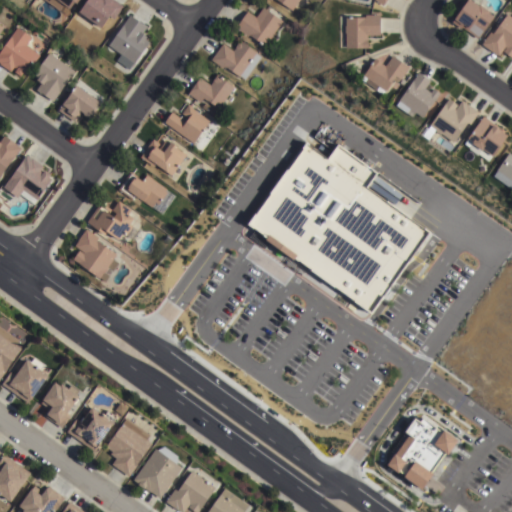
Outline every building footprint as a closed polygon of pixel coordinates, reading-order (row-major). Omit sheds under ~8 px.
[(79,0),(76,5),(74,4),(70,11),(68,9),(65,15),(42,0),(79,0)] [(114,0),(123,7),(114,20),(111,18),(101,30),(79,14),(88,0),(114,0)] [(298,0),(290,12),(272,0),(270,0),(270,1),(268,0),(298,0)] [(477,7),(478,6),(487,13),(487,15),(492,19),(476,40),(460,29),(459,30),(450,24),(467,1),(477,7)] [(255,18),(262,8),(281,22),(272,34),(274,35),(269,40),(268,39),(263,47),(247,36),(246,37),(234,28),(246,12),(255,18)] [(147,28),(142,35),(146,38),(145,40),(149,43),(128,70),(116,62),(120,55),(108,47),(129,15),(147,28)] [(511,19),(511,56),(510,59),(504,54),(500,59),(480,45),(489,32),(492,34),(506,15),(511,19)] [(365,18),(365,16),(379,16),(379,37),(367,37),(367,49),(345,50),(345,19),(365,18)] [(31,39),(26,46),(40,56),(25,76),(22,74),(20,78),(14,74),(17,70),(13,68),(10,73),(0,65),(0,52),(17,29),(31,39)] [(223,67),(222,69),(210,61),(222,44),(232,52),(234,49),(233,48),(237,43),(238,44),(239,42),(260,57),(243,80),(238,77),(237,78),(223,67)] [(75,72),(52,104),(36,92),(40,85),(36,81),(38,79),(34,75),(48,53),(75,72)] [(374,60),(385,67),(392,57),(408,69),(397,85),(392,81),(382,95),(360,80),(362,76),(374,60)] [(417,74),(429,82),(424,90),(430,94),(433,90),(439,94),(422,119),(414,113),(411,117),(395,106),(398,102),(417,74)] [(209,86),(216,75),(232,88),(217,110),(202,99),(199,103),(187,95),(198,79),(209,86)] [(77,88),(100,106),(95,112),(97,114),(91,123),(81,116),(74,125),(58,112),(77,88)] [(452,147),(427,130),(448,100),(458,107),(461,101),(479,114),(471,126),(468,125),(452,147)] [(179,112),(184,103),(192,108),(191,110),(208,121),(192,144),(163,123),(170,113),(185,124),(188,119),(181,115),(182,113),(179,112)] [(215,111),(211,115),(201,108),(204,103),(215,111)] [(483,117),(493,124),(491,126),(507,137),(492,160),(490,159),(488,162),(478,155),(477,156),(468,150),(469,148),(464,145),(466,142),(483,117)] [(0,141),(3,137),(19,149),(0,176),(0,141)] [(157,151),(164,141),(185,157),(170,178),(154,165),(152,168),(139,158),(152,141),(158,145),(155,150),(157,151)] [(306,141),(301,148),(302,149),(287,170),(286,169),(269,193),(270,194),(256,214),(255,213),(247,223),(246,222),(243,226),(241,229),(240,231),(241,233),(242,236),(253,243),(262,249),(268,243),(292,259),(305,268),(362,309),(370,314),(429,231),(424,227),(423,228),(410,218),(386,200),(386,201),(365,187),(364,179),(372,168),(337,144),(327,158),(308,145),(309,143),(306,141)] [(511,156),(511,181),(503,175),(502,177),(496,172),(509,155),(511,156)] [(27,157),(43,169),(43,170),(53,177),(32,205),(19,195),(16,199),(3,189),(27,157)] [(132,199),(119,191),(129,177),(141,185),(146,178),(174,197),(161,216),(133,197),(132,199)] [(131,228),(125,237),(123,233),(114,245),(85,224),(99,204),(110,212),(117,202),(130,212),(126,217),(132,221),(127,227),(131,228)] [(116,264),(104,282),(98,278),(97,279),(71,261),(78,251),(73,247),(76,243),(75,243),(85,230),(97,239),(94,242),(114,257),(112,261),(116,264)] [(0,325),(19,339),(15,343),(21,347),(0,378),(0,325)] [(34,356),(45,363),(41,368),(48,373),(28,402),(1,383),(10,370),(15,374),(27,357),(31,361),(34,356)] [(61,381),(79,394),(67,411),(71,414),(61,427),(45,415),(49,408),(40,402),(43,398),(42,397),(55,380),(60,383),(61,381)] [(92,405),(114,421),(93,450),(66,431),(75,418),(81,421),(92,405)] [(110,453),(112,450),(105,445),(126,417),(149,434),(146,438),(152,442),(129,476),(111,463),(116,457),(110,453)] [(447,453),(457,440),(422,417),(419,421),(414,417),(404,432),(408,435),(386,465),(420,490),(445,452),(447,453)] [(182,467),(160,498),(133,478),(155,447),(182,467)] [(0,457),(4,453),(30,473),(10,500),(0,492),(0,457)] [(190,470),(214,487),(196,511),(187,505),(181,511),(179,511),(164,500),(173,488),(176,490),(190,470)] [(46,511),(25,511),(22,510),(23,508),(18,504),(31,486),(41,493),(47,484),(64,497),(56,510),(51,506),(46,511)] [(205,511),(224,487),(248,505),(242,511),(205,511)] [(60,511),(70,500),(86,511),(60,511)]
